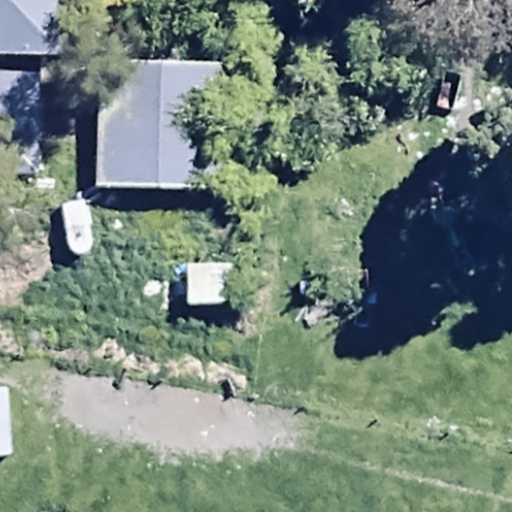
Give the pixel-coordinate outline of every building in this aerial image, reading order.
[(0,0),(0,59),(61,61),(61,0),(0,0)] [(223,66),(98,61),(94,189),(218,193),(223,66)] [(38,74),(0,73),(0,153),(37,153),(38,74)] [(85,186),(50,190),(60,272),(95,268),(85,186)] [(232,263),(183,266),(186,314),(235,311),(232,263)]
